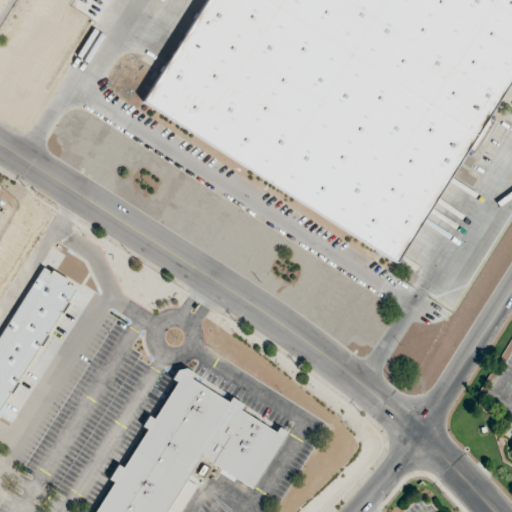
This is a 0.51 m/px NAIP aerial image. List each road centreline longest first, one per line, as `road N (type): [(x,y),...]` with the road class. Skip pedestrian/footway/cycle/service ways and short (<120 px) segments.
road 1 (tertiary): [(420,436),(295,333),(0,142)]
road 2 (tertiary): [(420,436),(511,289)]
